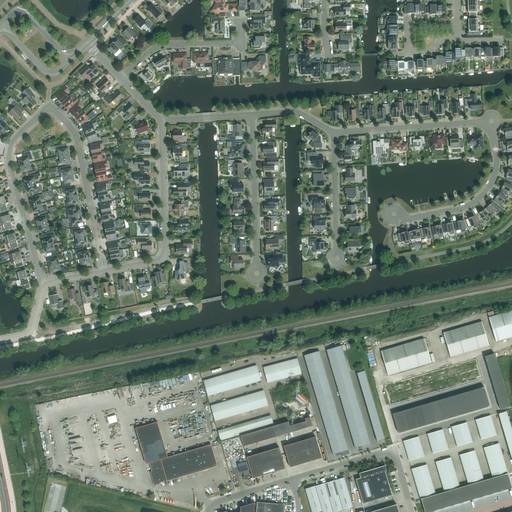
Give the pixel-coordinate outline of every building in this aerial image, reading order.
[(219,12),(237,11),(237,4),(226,4),(222,0),(215,0),(216,3),(212,11),(218,14),(219,12)] [(239,0),(239,1),(238,1),(238,11),(245,11),(245,7),(247,7),(247,6),(252,6),(252,11),(260,11),(259,0),(250,0),(251,1),(247,1),(246,0),(239,0)] [(309,2),(309,1),(313,1),(313,0),(294,0),(295,0),(296,1),(298,0),(298,5),(302,5),(302,9),(311,9),(310,5),(307,5),(307,3),(308,3),(309,2)] [(413,14),(413,1),(412,1),(407,1),(404,4),(404,6),(404,14),(413,14)] [(418,1),(413,1),(413,14),(419,13),(419,12),(422,12),(424,12),(424,6),(422,6),(422,4),(419,5),(419,3),(418,3),(418,1)] [(162,14),(161,13),(164,11),(159,6),(156,9),(152,4),(146,9),(150,14),(151,13),(154,15),(157,19),(162,14)] [(430,15),(436,15),(436,4),(430,5),(430,7),(426,7),(427,13),(430,13),(430,15)] [(442,13),(445,13),(445,6),(442,6),(441,4),(436,4),(436,15),(442,14),(442,13)] [(345,11),(350,11),(350,5),(343,5),(343,8),(335,9),(335,14),(335,15),(335,17),(346,17),(345,11)] [(469,13),(469,16),(477,15),(477,12),(477,10),(480,10),(479,6),(480,6),(468,6),(468,13),(469,13)] [(313,29),(315,29),(315,25),(314,25),(314,20),(310,21),(310,15),(302,15),(302,19),(303,19),(303,29),(302,29),(313,29),(313,31),(313,29)] [(468,25),(480,25),(478,25),(478,19),(477,19),(477,15),(469,16),(469,19),(468,19),(468,25)] [(140,28),(144,25),(144,24),(149,29),(153,25),(148,19),(145,22),(139,16),(134,21),(138,25),(138,26),(140,28)] [(397,25),(397,16),(389,16),(389,17),(387,17),(384,20),(384,25),(384,26),(387,26),(387,25),(397,25)] [(251,30),(261,29),(261,24),(265,24),(265,17),(253,17),(253,22),(250,22),(251,30)] [(216,34),(225,34),(224,18),(212,19),(212,23),(216,23),(216,34)] [(347,26),(352,26),(352,20),(344,20),(344,24),(335,24),(336,31),(347,30),(347,26)] [(387,26),(387,30),(385,30),(385,35),(389,34),(398,34),(397,31),(397,25),(387,25),(387,26)] [(480,25),(468,25),(468,26),(469,32),(470,32),(470,35),(480,35),(480,25)] [(135,39),(139,35),(135,30),(133,33),(128,28),(129,28),(128,27),(123,33),(124,33),(130,39),(132,37),(135,39)] [(388,38),(388,44),(398,43),(398,37),(398,34),(389,34),(389,38),(388,38)] [(339,50),(349,50),(348,46),(349,46),(349,45),(348,45),(348,43),(351,43),(351,35),(340,36),(340,43),(338,43),(339,50)] [(262,43),(265,43),(265,36),(254,37),(255,41),(253,41),(254,43),(251,43),(251,49),(260,48),(262,46),(262,43)] [(123,46),(126,43),(120,37),(114,43),(113,42),(110,45),(111,46),(108,49),(114,55),(120,49),(121,50),(124,47),(123,46)] [(304,50),(315,49),(314,42),(311,42),(311,37),(304,37),(304,42),(304,50)] [(398,43),(388,44),(388,49),(390,49),(390,53),(396,52),(396,49),(398,49),(398,43)] [(484,59),(484,60),(484,47),(484,49),(481,49),(481,48),(474,48),(475,61),(475,57),(481,57),(481,59),(484,59)] [(490,49),(490,47),(484,47),(484,60),(484,57),(488,57),(488,60),(494,59),(494,60),(493,47),(493,48),(490,49)] [(500,48),(500,47),(493,47),(494,60),(494,57),(500,57),(500,59),(503,59),(503,60),(503,48),(500,48)] [(465,48),(464,48),(464,50),(461,50),(461,49),(455,49),(455,53),(455,65),(456,65),(455,59),(459,59),(459,61),(465,61),(465,62),(465,48)] [(474,60),(474,61),(475,61),(474,48),(474,49),(471,49),(471,48),(465,48),(465,62),(465,57),(471,57),(471,60),(474,60)] [(455,49),(455,53),(452,53),(452,52),(445,52),(446,68),(446,62),(452,61),(452,64),(455,64),(455,65),(455,53),(455,49)] [(445,52),(445,57),(442,57),(442,56),(436,56),(436,71),(437,71),(436,65),(442,65),(443,67),(446,67),(446,68),(445,52)] [(208,53),(194,54),(194,63),(197,63),(199,63),(199,68),(204,67),(208,67),(208,64),(213,64),(213,57),(208,58),(208,53)] [(187,68),(191,68),(191,59),(187,59),(187,54),(174,54),(174,63),(178,63),(180,65),(180,69),(187,69),(187,68)] [(303,66),(303,70),(303,74),(313,74),(313,77),(320,77),(320,62),(319,62),(319,63),(313,63),(313,62),(308,63),(308,55),(298,55),(298,67),(303,66)] [(157,67),(158,68),(159,68),(165,65),(166,66),(168,65),(167,63),(170,62),(167,56),(164,58),(163,56),(153,61),(157,67)] [(244,62),(241,62),(242,68),(251,68),(251,69),(251,71),(254,71),(254,74),(255,75),(259,75),(260,74),(260,71),(263,71),(263,65),(266,62),(266,56),(260,56),(256,59),(258,61),(256,62),(254,62),(251,62),(247,62),(244,62)] [(426,59),(427,73),(427,68),(433,68),(433,70),(436,70),(436,71),(436,56),(436,60),(433,60),(433,58),(426,59)] [(235,76),(239,76),(240,76),(239,59),(214,59),(214,60),(219,59),(219,74),(234,73),(234,76),(235,76)] [(427,73),(426,59),(426,61),(423,61),(423,60),(417,60),(417,74),(417,70),(423,70),(423,72),(427,72),(427,73)] [(398,70),(398,71),(398,61),(395,62),(395,60),(388,60),(388,64),(383,64),(384,64),(382,68),(391,71),(391,70),(398,70)] [(414,62),(414,61),(407,61),(408,74),(408,71),(414,71),(414,73),(417,73),(417,74),(417,60),(417,62),(414,62)] [(334,71),(339,71),(339,73),(342,73),(342,74),(346,74),(346,73),(349,73),(349,71),(354,71),(355,71),(355,72),(359,72),(359,71),(359,64),(354,64),(349,64),(349,63),(346,63),(346,61),(342,61),(342,63),(339,63),(339,64),(334,64),(334,65),(330,65),(324,65),(324,72),(330,72),(334,71)] [(404,62),(404,61),(398,61),(398,71),(404,71),(404,73),(407,73),(408,74),(407,61),(407,62),(404,62)] [(85,68),(79,73),(84,78),(86,77),(88,80),(91,78),(92,79),(91,78),(94,76),(93,76),(98,71),(99,71),(99,72),(100,72),(95,67),(93,65),(90,68),(89,68),(87,66),(85,68)] [(154,78),(154,75),(154,73),(153,72),(153,71),(148,66),(146,69),(145,69),(146,70),(147,71),(147,72),(145,74),(144,74),(143,73),(141,72),(141,73),(139,75),(144,81),(144,80),(145,81),(148,82),(150,81),(152,80),(153,79),(154,78)] [(104,91),(111,84),(105,78),(97,86),(100,90),(98,92),(100,94),(98,96),(101,99),(106,94),(104,91)] [(56,97),(62,103),(69,97),(65,93),(68,90),(66,87),(56,97)] [(29,107),(28,107),(29,107),(29,108),(30,108),(31,108),(32,108),(33,107),(33,106),(34,106),(33,106),(36,103),(30,97),(33,94),(27,88),(23,93),(24,95),(21,98),(23,100),(29,107)] [(116,104),(123,97),(118,91),(112,97),(109,94),(104,99),(109,104),(113,101),(116,104)] [(76,98),(72,94),(69,97),(62,103),(68,110),(78,101),(76,98)] [(481,102),(477,102),(477,94),(471,94),(471,99),(466,99),(464,99),(465,107),(467,107),(470,106),(470,109),(473,109),(473,110),(477,110),(477,109),(481,108),(481,102)] [(460,105),(463,105),(462,98),(459,99),(459,102),(452,103),(452,113),(460,113),(460,105)] [(438,114),(445,114),(444,107),(448,107),(447,99),(441,100),(441,104),(438,105),(438,114)] [(395,103),(396,108),(393,108),(393,110),(390,110),(390,115),(393,115),(393,118),(399,117),(399,110),(403,110),(402,100),(398,100),(398,103),(395,103)] [(414,101),(414,106),(405,107),(406,115),(409,115),(409,116),(415,116),(414,109),(418,109),(417,101),(414,101)] [(429,106),(423,106),(420,106),(421,114),(423,114),(423,115),(430,115),(430,108),(433,108),(432,101),(428,102),(429,106)] [(69,111),(76,118),(82,111),(79,107),(80,106),(78,103),(69,111)] [(9,112),(8,113),(12,116),(13,115),(18,120),(23,115),(21,113),(24,111),(17,104),(14,106),(15,107),(12,109),(9,112)] [(123,111),(127,115),(124,118),(126,121),(132,115),(130,113),(135,109),(130,104),(124,109),(122,107),(117,111),(120,114),(123,111)] [(379,112),(378,112),(378,119),(386,118),(385,111),(389,111),(389,107),(389,106),(388,104),(382,104),(383,108),(379,109),(379,112)] [(336,111),(332,111),(327,112),(328,117),(332,117),(332,121),(339,120),(338,113),(342,112),(341,105),(336,106),(336,111)] [(374,116),(374,109),(373,105),(367,106),(367,110),(364,110),(364,120),(371,119),(371,116),(374,116)] [(355,117),(359,117),(359,108),(354,108),(355,110),(348,110),(349,121),(356,120),(355,117)] [(82,111),(76,118),(82,125),(88,119),(89,120),(97,116),(95,114),(93,111),(92,111),(87,116),(82,111)] [(6,132),(10,128),(7,126),(7,125),(3,122),(6,119),(1,114),(0,114),(0,123),(0,124),(0,131),(1,132),(4,134),(6,132)] [(92,120),(93,122),(83,126),(86,134),(95,131),(93,126),(97,124),(95,119),(92,120)] [(135,119),(130,124),(133,127),(134,130),(137,129),(138,133),(145,131),(148,130),(149,132),(147,127),(148,126),(147,121),(139,124),(139,123),(135,119)] [(265,126),(262,126),(263,134),(269,134),(269,132),(272,132),(272,128),(276,128),(276,122),(269,122),(265,122),(265,126)] [(242,136),(241,136),(241,125),(242,125),(238,125),(238,124),(237,124),(237,125),(230,125),(233,125),(233,136),(229,136),(229,140),(236,140),(236,136),(242,136)] [(505,134),(505,139),(511,137),(511,127),(502,129),(503,133),(503,134),(504,134),(505,134)] [(307,138),(310,140),(311,139),(313,140),(310,145),(313,148),(315,148),(322,148),(322,143),(321,143),(321,138),(320,138),(320,137),(319,137),(318,136),(317,135),(318,134),(311,130),(310,133),(309,133),(309,134),(309,135),(309,134),(308,134),(307,134),(307,135),(306,135),(306,136),(306,137),(307,138)] [(95,131),(86,134),(90,143),(101,139),(99,135),(97,136),(95,131)] [(180,142),(186,142),(186,136),(182,136),(182,132),(179,132),(173,133),(173,139),(180,139),(180,142)] [(446,145),(445,134),(432,135),(433,139),(429,139),(430,149),(442,149),(442,145),(446,145)] [(450,148),(463,148),(463,140),(459,140),(458,134),(458,136),(450,136),(450,134),(449,134),(450,148)] [(475,149),(483,149),(482,138),(479,135),(474,135),(474,136),(468,137),(469,143),(472,143),(475,145),(475,149)] [(426,143),(425,143),(424,136),(419,136),(420,139),(414,140),(414,137),(409,137),(410,144),(409,144),(409,148),(414,147),(415,149),(416,150),(420,149),(421,149),(421,147),(426,146),(426,143)] [(388,149),(389,149),(389,143),(384,143),(384,139),(380,139),(380,142),(377,142),(376,141),(372,141),(373,156),(378,156),(377,154),(381,154),(383,153),(386,152),(387,152),(385,149),(386,149),(387,149),(388,149)] [(400,151),(408,150),(407,143),(402,143),(401,139),(396,140),(395,139),(391,139),(391,144),(392,144),(393,150),(400,149),(400,151)] [(145,154),(149,154),(149,144),(144,145),(144,144),(142,144),(142,141),(135,141),(135,148),(138,148),(138,152),(141,152),(144,152),(145,152),(145,154)] [(242,151),(243,151),(243,146),(238,146),(238,147),(236,147),(236,141),(227,141),(227,147),(232,147),(232,153),(229,153),(229,157),(242,157),(242,151)] [(356,148),(359,148),(359,141),(350,141),(350,145),(346,146),(347,152),(344,153),(344,160),(351,159),(351,155),(354,155),(354,151),(355,151),(356,149),(356,148)] [(90,145),(92,154),(101,152),(100,146),(102,146),(102,142),(90,145)] [(263,154),(265,153),(265,158),(277,157),(277,153),(274,153),(274,148),(277,147),(276,142),(268,142),(268,147),(263,147),(263,154)] [(59,156),(69,154),(68,148),(62,149),(62,144),(51,147),(51,150),(56,149),(57,152),(56,154),(57,156),(59,156)] [(174,152),(172,152),(172,155),(174,155),(174,159),(174,158),(179,158),(179,160),(179,162),(188,162),(188,158),(183,158),(183,151),(188,151),(188,145),(181,145),(181,149),(175,149),(174,149),(174,148),(173,148),(174,152)] [(101,152),(92,154),(94,163),(105,160),(105,157),(102,157),(101,152)] [(322,168),(322,164),(323,164),(323,159),(324,159),(324,158),(323,158),(323,156),(314,156),(314,152),(307,153),(307,161),(311,161),(311,164),(315,164),(316,168),(322,168)] [(18,160),(20,166),(30,164),(29,160),(32,159),(31,153),(24,155),(25,158),(18,160)] [(70,161),(69,154),(59,156),(60,161),(57,161),(58,166),(66,165),(65,162),(70,161)] [(143,159),(135,160),(135,164),(135,165),(140,165),(140,170),(150,170),(150,163),(144,163),(144,159),(143,159)] [(278,159),(272,159),(267,159),(267,163),(263,163),(264,173),(264,171),(274,171),(274,165),(278,165),(278,159)] [(233,176),(243,176),(243,170),(242,163),(236,164),(236,160),(228,160),(228,164),(233,164),(233,176)] [(94,164),(96,173),(106,171),(105,166),(107,165),(106,162),(94,164)] [(30,164),(20,166),(22,172),(29,170),(29,173),(36,172),(34,166),(31,167),(30,164)] [(180,168),(178,168),(178,171),(173,171),(173,172),(174,171),(174,177),(185,177),(185,173),(188,173),(188,171),(187,171),(187,168),(189,167),(189,164),(180,164),(180,168)] [(59,168),(60,173),(60,178),(63,177),(73,175),(72,168),(66,169),(66,167),(59,168)] [(345,182),(355,181),(354,174),(353,174),(353,168),(347,168),(347,174),(345,174),(345,182)] [(106,171),(96,173),(98,182),(112,179),(111,176),(107,177),(106,171)] [(24,180),(26,187),(36,184),(35,180),(39,179),(38,177),(41,176),(40,173),(30,176),(31,179),(24,180)] [(134,180),(137,180),(140,183),(143,186),(144,184),(150,184),(150,177),(141,177),(141,174),(134,174),(134,180)] [(322,174),(313,174),(313,186),(324,186),(324,178),(323,178),(322,174)] [(69,183),(75,181),(73,175),(63,177),(64,181),(61,182),(62,187),(70,185),(69,183)] [(274,183),(274,182),(274,179),(268,179),(268,182),(264,183),(264,193),(265,193),(265,192),(274,192),(274,193),(274,183)] [(96,184),(98,193),(107,191),(106,186),(108,185),(108,184),(111,184),(110,181),(96,184)] [(235,193),(237,193),(238,192),(244,192),(244,188),(243,184),(238,184),(238,181),(230,181),(230,185),(233,185),(233,192),(234,192),(235,193)] [(511,185),(503,181),(501,185),(501,186),(501,187),(502,187),(500,191),(508,195),(510,191),(511,191),(511,185)] [(36,184),(26,187),(28,193),(34,191),(35,193),(42,191),(40,186),(37,187),(36,184)] [(186,191),(190,191),(189,184),(178,184),(178,187),(178,188),(175,188),(174,188),(174,192),(175,192),(175,198),(175,196),(186,195),(186,191)] [(67,193),(67,197),(77,195),(76,189),(71,190),(70,187),(63,188),(64,194),(67,193)] [(346,199),(356,199),(356,188),(345,188),(345,194),(346,194),(346,199)] [(140,200),(151,200),(150,193),(142,193),(142,190),(135,190),(135,196),(140,196),(140,200)] [(108,197),(107,191),(98,193),(100,202),(111,200),(110,196),(108,197)] [(496,197),(493,201),(501,206),(503,202),(504,203),(505,203),(506,203),(507,202),(509,199),(498,191),(496,194),(495,195),(495,196),(496,196),(496,197)] [(30,201),(32,207),(42,204),(41,200),(44,199),(43,194),(36,196),(37,199),(30,201)] [(77,195),(67,197),(68,202),(65,202),(66,207),(74,206),(73,203),(79,202),(77,195)] [(0,196),(0,204),(9,202),(8,199),(5,200),(4,196),(0,196)] [(314,208),(314,213),(321,213),(321,212),(321,208),(325,208),(325,200),(318,201),(318,196),(310,196),(310,203),(314,203),(314,208)] [(234,206),(233,206),(233,214),(244,213),(244,206),(240,206),(240,200),(240,198),(234,198),(234,200),(234,206)] [(268,203),(265,203),(265,212),(265,210),(275,210),(275,205),(279,205),(279,199),(272,200),(268,200),(268,203)] [(485,209),(491,215),(495,212),(496,213),(497,213),(498,213),(500,210),(491,200),(488,203),(488,204),(488,205),(489,205),(485,209)] [(100,204),(102,213),(111,211),(110,205),(112,205),(111,201),(100,204)] [(184,208),(189,208),(188,201),(181,201),(182,205),(175,205),(175,216),(184,215),(184,208)] [(9,202),(0,204),(0,212),(8,210),(7,206),(10,205),(9,202)] [(42,204),(32,207),(34,213),(40,211),(41,213),(48,211),(46,206),(43,207),(42,204)] [(346,218),(356,218),(356,210),(355,210),(355,205),(348,205),(348,210),(345,211),(346,218)] [(151,217),(151,210),(143,210),(143,206),(135,207),(135,213),(141,213),(141,217),(151,217)] [(68,219),(81,216),(80,209),(75,210),(74,207),(67,209),(68,213),(68,219)] [(490,219),(483,208),(480,210),(479,211),(479,212),(480,212),(476,215),(480,223),(484,220),(485,221),(486,222),(487,222),(487,221),(490,219)] [(111,211),(102,213),(104,222),(115,220),(114,216),(112,216),(111,211)] [(5,214),(5,215),(1,217),(0,216),(0,223),(0,225),(3,224),(14,220),(13,217),(10,218),(9,213),(5,214)] [(36,221),(38,226),(48,224),(46,220),(50,219),(48,214),(42,216),(43,219),(36,221)] [(475,228),(479,227),(474,214),(470,215),(470,216),(469,216),(469,217),(469,218),(465,219),(468,228),(473,226),(473,227),(474,228),(475,228)] [(68,219),(70,224),(71,228),(78,227),(77,224),(83,222),(81,216),(68,219)] [(277,216),(267,216),(267,220),(265,220),(265,227),(266,227),(267,231),(276,231),(276,230),(273,230),(273,224),(276,220),(277,220),(277,216)] [(324,230),(324,229),(326,229),(326,228),(325,228),(325,222),(321,222),(320,216),(313,216),(313,223),(314,223),(314,229),(318,229),(319,232),(318,232),(323,232),(323,231),(324,230)] [(462,232),(463,232),(466,231),(463,218),(460,219),(459,219),(459,220),(458,220),(458,221),(454,222),(456,231),(460,230),(460,231),(461,231),(461,232),(462,232)] [(14,220),(3,224),(5,231),(13,228),(12,225),(15,224),(14,220)] [(104,223),(106,232),(115,230),(114,227),(120,225),(119,220),(104,223)] [(240,234),(245,234),(244,222),(241,222),(239,220),(238,222),(234,222),(232,224),(234,225),(234,226),(235,226),(240,231),(240,234)] [(451,234),(455,234),(452,222),(452,220),(448,221),(448,222),(447,222),(447,223),(442,224),(444,233),(449,232),(449,233),(449,234),(450,234),(451,234)] [(152,234),(151,224),(146,224),(146,221),(139,221),(139,227),(142,227),(142,234),(152,234)] [(179,225),(176,225),(176,232),(186,232),(186,227),(189,227),(189,221),(183,221),(179,221),(179,225)] [(358,234),(361,227),(361,226),(355,226),(355,223),(346,223),(346,227),(349,227),(349,231),(350,231),(358,234)] [(440,237),(443,236),(441,223),(437,223),(437,224),(436,224),(436,225),(436,226),(431,226),(433,235),(438,234),(438,235),(438,236),(439,236),(439,237),(440,237)] [(48,224),(38,226),(40,233),(46,231),(47,234),(54,232),(52,226),(49,227),(48,224)] [(428,239),(429,239),(432,238),(430,227),(429,225),(426,226),(425,226),(425,227),(425,228),(420,229),(422,238),(426,237),(427,238),(427,239),(428,239)] [(413,230),(409,231),(411,243),(415,240),(416,241),(417,241),(421,241),(418,227),(415,228),(414,228),(414,229),(413,229),(413,230)] [(75,234),(76,238),(86,236),(84,230),(79,231),(78,228),(71,229),(72,235),(75,234)] [(116,236),(115,230),(106,232),(108,241),(119,239),(118,236),(116,236)] [(406,244),(410,243),(407,230),(403,230),(403,231),(402,231),(402,232),(397,233),(399,242),(404,241),(404,242),(404,243),(405,243),(405,244),(406,244)] [(4,236),(6,243),(20,239),(19,236),(16,236),(15,233),(4,236)] [(42,241),(44,247),(53,244),(52,238),(55,237),(54,234),(48,236),(49,239),(42,241)] [(266,245),(266,249),(267,249),(267,248),(272,248),(272,249),(275,249),(275,248),(278,248),(278,243),(278,239),(283,239),(283,235),(275,235),(275,239),(266,239),(266,245)] [(86,236),(76,238),(77,243),(74,243),(75,249),(82,247),(81,244),(87,243),(86,236)] [(245,245),(245,241),(238,241),(237,237),(230,238),(231,244),(237,244),(237,252),(245,252),(245,245)] [(317,238),(309,238),(309,245),(309,247),(312,247),(313,252),(322,252),(322,250),(327,250),(324,250),(324,242),(327,242),(317,242),(317,238)] [(20,239),(6,243),(8,250),(10,249),(19,247),(18,243),(21,242),(20,239)] [(152,249),(152,242),(145,242),(145,239),(137,239),(137,245),(142,245),(142,249),(152,249)] [(183,245),(176,245),(176,253),(187,253),(187,248),(191,248),(191,245),(191,240),(183,240),(183,245)] [(108,243),(110,252),(119,250),(118,245),(120,244),(119,241),(108,243)] [(348,252),(359,252),(358,241),(348,241),(348,252)] [(53,244),(44,247),(45,253),(52,251),(53,254),(59,252),(58,247),(55,248),(53,244)] [(79,255),(80,259),(90,257),(88,250),(83,251),(82,248),(75,250),(76,255),(79,255)] [(123,259),(122,256),(123,255),(122,250),(123,250),(123,249),(119,250),(110,252),(112,261),(123,259)] [(14,261),(25,257),(24,254),(21,255),(20,251),(12,254),(9,254),(11,262),(14,261)] [(48,261),(50,267),(59,264),(58,260),(62,259),(61,257),(62,257),(61,253),(54,256),(54,259),(48,261)] [(271,259),(268,259),(268,262),(268,267),(274,267),(274,268),(277,270),(281,264),(281,262),(283,262),(283,255),(273,255),(273,259),(271,259)] [(239,267),(244,267),(243,260),(238,260),(238,256),(231,256),(231,264),(234,264),(234,267),(235,267),(235,269),(239,269),(239,267)] [(25,257),(14,261),(11,262),(11,264),(14,263),(16,268),(24,265),(23,262),(26,261),(25,257)] [(90,257),(80,259),(81,263),(78,264),(79,270),(86,268),(86,265),(91,264),(90,257)] [(179,270),(179,271),(177,271),(176,271),(175,280),(187,278),(186,274),(189,273),(188,262),(178,262),(178,268),(180,268),(180,269),(179,269),(179,270)] [(58,271),(59,274),(68,273),(67,268),(64,269),(64,267),(60,268),(59,264),(50,267),(51,273),(58,271)] [(17,272),(19,279),(31,276),(30,272),(27,273),(25,270),(17,272)] [(159,283),(163,282),(167,281),(165,273),(162,274),(161,271),(155,273),(155,276),(152,277),(153,282),(154,287),(160,286),(159,283)] [(144,277),(138,278),(139,284),(138,285),(139,288),(140,288),(141,293),(147,292),(147,289),(150,288),(150,286),(150,282),(149,282),(147,274),(143,275),(144,277)] [(31,276),(19,279),(22,289),(29,288),(28,284),(30,284),(29,280),(32,279),(31,276)] [(125,279),(119,280),(121,289),(125,289),(126,292),(131,291),(131,290),(134,290),(133,284),(130,284),(129,283),(126,284),(125,279)] [(108,282),(101,283),(103,293),(110,292),(110,294),(115,293),(114,286),(110,286),(109,285),(108,282)] [(85,287),(82,287),(83,292),(86,294),(87,298),(90,297),(91,297),(93,298),(94,296),(98,295),(97,290),(95,290),(93,289),(92,285),(85,287)] [(75,289),(69,290),(71,300),(75,299),(75,302),(80,301),(79,295),(76,295),(75,289)] [(51,296),(49,296),(51,305),(52,308),(57,306),(58,309),(64,308),(63,301),(59,301),(58,294),(56,295),(56,296),(55,296),(52,294),(51,296)] [(511,310),(489,317),(496,341),(511,336),(511,310)] [(482,321),(443,333),(450,357),(489,346),(482,321)] [(381,351),(388,375),(431,362),(424,338),(381,351)] [(326,350),(328,356),(343,351),(342,345),(326,350)] [(330,361),(345,357),(343,351),(328,356),(330,361)] [(371,355),(371,356),(368,357),(371,366),(377,365),(374,355),(371,355)] [(331,367),(347,363),(345,357),(330,361),(331,367)] [(333,373),(348,368),(347,363),(331,367),(333,373)] [(335,379),(342,377),(350,374),(348,368),(333,373),(335,379)] [(346,388),(348,394),(355,391),(354,386),(346,388)] [(348,394),(346,388),(338,390),(340,396),(348,394)] [(348,394),(349,400),(357,397),(355,391),(348,394)] [(349,400),(348,394),(340,396),(341,402),(349,400)] [(357,397),(349,400),(351,405),(359,403),(357,397)] [(351,405),(349,400),(341,402),(343,408),(351,405)] [(359,403),(351,405),(353,411),(360,409),(359,403)] [(353,411),(351,405),(343,408),(345,413),(353,411)] [(360,409),(353,411),(354,417),(362,415),(360,409)] [(354,417),(353,411),(345,413),(347,419),(354,417)] [(118,423),(116,416),(113,416),(112,414),(107,415),(109,425),(118,423)] [(362,415),(354,417),(356,423),(364,420),(362,415)] [(356,423),(354,417),(347,419),(348,425),(356,423)] [(364,420),(356,423),(358,428),(365,426),(364,420)] [(298,424),(299,430),(308,427),(306,421),(298,424)] [(70,437),(69,430),(74,430),(72,422),(63,423),(65,438),(70,437)] [(167,481),(217,466),(211,444),(168,457),(157,422),(136,428),(146,464),(149,463),(152,472),(151,472),(155,484),(159,483),(159,482),(167,480),(167,481)] [(250,432),(247,422),(240,424),(242,434),(250,432)] [(283,423),(286,434),(291,432),(290,426),(288,422),(283,423)] [(277,425),(281,435),(286,434),(283,423),(277,425)] [(358,428),(356,423),(348,425),(350,431),(358,428)] [(242,434),(240,424),(232,426),(235,436),(242,434)] [(290,426),(291,432),(299,430),(298,424),(290,426)] [(267,428),(271,438),(276,437),(273,426),(267,428)] [(365,426),(358,428),(359,434),(367,432),(365,426)] [(267,428),(262,429),(265,440),(271,438),(267,428)] [(359,434),(358,428),(350,431),(352,436),(359,434)] [(262,429),(257,431),(260,442),(265,440),(262,429)] [(257,431),(251,433),(254,443),(260,442),(257,431)] [(367,432),(359,434),(361,440),(369,438),(367,432)] [(246,434),(249,445),(254,443),(251,433),(246,434)] [(243,446),(249,445),(246,434),(240,436),(243,446)] [(361,440),(359,434),(352,436),(353,442),(361,440)] [(305,440),(308,450),(314,449),(311,438),(305,440)] [(369,438),(361,440),(363,446),(370,443),(369,438)] [(300,441),(303,452),(308,450),(305,440),(300,441)] [(355,448),(363,446),(361,440),(353,442),(355,448)] [(295,443),(298,453),(303,452),(300,441),(295,443)] [(295,443),(289,444),(292,455),(298,453),(295,443)] [(289,444),(284,446),(287,456),(292,455),(289,444)] [(283,458),(283,457),(282,457),(279,447),(274,449),(277,460),(283,458)] [(277,460),(274,449),(268,451),(272,461),(277,460)] [(314,449),(308,450),(312,461),(317,459),(314,449)] [(308,450),(303,452),(306,462),(312,461),(308,450)] [(268,451),(263,452),(266,463),(272,461),(268,451)] [(263,452),(257,454),(261,464),(266,463),(263,452)] [(303,452),(298,453),(301,464),(306,462),(303,452)] [(298,453),(292,455),(295,466),(301,464),(298,453)] [(261,464),(257,454),(252,455),(255,466),(261,464)] [(255,466),(252,455),(247,457),(250,468),(255,466)] [(292,455),(287,456),(290,467),(295,466),(292,455)] [(283,459),(283,458),(277,460),(280,470),(285,469),(283,459)] [(280,470),(277,460),(272,461),(275,472),(280,470)] [(247,461),(237,464),(239,469),(249,466),(247,461)] [(275,472),(272,461),(266,463),(269,473),(275,472)] [(269,473),(266,463),(261,464),(264,475),(269,473)] [(261,464),(255,466),(258,477),(264,475),(261,464)] [(363,504),(392,495),(385,471),(387,471),(385,464),(384,464),(385,465),(359,473),(360,478),(356,479),(363,504)] [(250,468),(253,478),(258,477),(255,466),(250,468)] [(507,473),(498,476),(502,490),(511,488),(507,473)] [(498,476),(488,479),(492,493),(502,490),(498,476)] [(339,495),(348,492),(344,477),(334,480),(339,495)] [(488,479),(479,482),(483,496),(492,493),(488,479)] [(329,498),(339,495),(334,480),(325,483),(329,498)] [(479,482),(469,484),(473,499),(483,496),(479,482)] [(318,498),(319,501),(329,498),(325,483),(315,486),(318,498)] [(469,484),(459,487),(464,502),(473,499),(469,484)] [(305,489),(309,501),(318,498),(315,486),(305,489)] [(459,487),(450,490),(454,505),(464,502),(459,487)] [(450,490),(440,493),(445,507),(454,505),(450,490)] [(348,492),(339,495),(343,509),(353,507),(348,492)] [(440,493),(431,496),(435,510),(445,507),(440,493)] [(333,511),(334,511),(343,509),(339,495),(329,498),(333,511)] [(431,496),(421,499),(425,511),(428,511),(435,510),(431,496)] [(309,501),(311,511),(316,511),(322,510),(319,501),(318,498),(309,501)] [(319,501),(322,510),(322,511),(333,511),(329,498),(319,501)] [(257,502),(256,511),(283,511),(284,510),(284,507),(284,506),(284,505),(283,505),(283,504),(282,503),(281,503),(280,503),(279,503),(278,504),(257,502)] [(222,511),(253,511),(255,503),(241,507),(240,511),(227,511),(222,511)]
